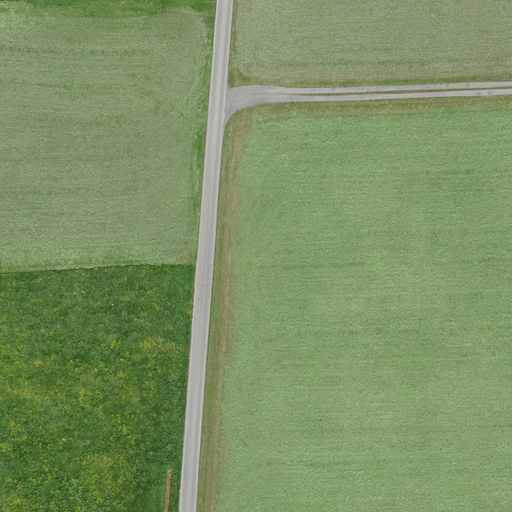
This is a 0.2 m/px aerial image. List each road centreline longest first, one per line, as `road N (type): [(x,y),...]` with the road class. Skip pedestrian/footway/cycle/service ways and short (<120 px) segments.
road 1 (unclassified): [(186,511),(225,0)]
road 2 (track): [(511,87),(217,98)]
